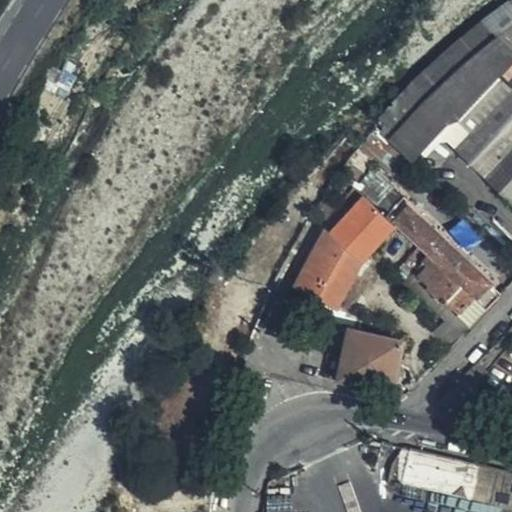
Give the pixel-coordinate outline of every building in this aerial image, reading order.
[(511,3),(485,23),(424,74),(406,92),(376,127),(376,128),(410,159),(439,129),(448,119),(462,114),(474,127),(457,145),(511,197),(511,3)] [(439,129),(457,145),(474,127),(462,114),(448,119),(439,129)] [(368,171),(353,187),(365,198),(394,225),(425,253),(485,310),(491,303),(481,293),(489,284),(400,202),(397,206),(389,198),(392,194),(368,171)] [(394,225),(365,198),(328,237),(361,262),(394,225)] [(405,198),(400,202),(489,284),(493,280),(405,198)] [(328,237),(324,233),(296,288),(336,308),(361,262),(328,237)] [(408,273),(445,307),(447,304),(471,325),(485,310),(425,253),(408,273)] [(227,335),(248,343),(249,342),(270,289),(254,283),(257,275),(238,268),(233,278),(239,282),(226,314),(234,318),(227,335)] [(481,293),(491,303),(500,294),(489,284),(481,293)] [(511,324),(478,361),(438,404),(463,409),(487,370),(511,343),(511,324)] [(351,332),(340,380),(341,382),(392,393),(403,343),(351,332)] [(511,385),(495,417),(511,420),(511,385)] [(409,450),(403,449),(394,468),(404,470),(409,450)] [(404,470),(394,468),(390,486),(401,489),(403,484),(496,506),(504,473),(409,450),(404,470)] [(511,474),(504,473),(496,506),(511,509),(511,474)]
